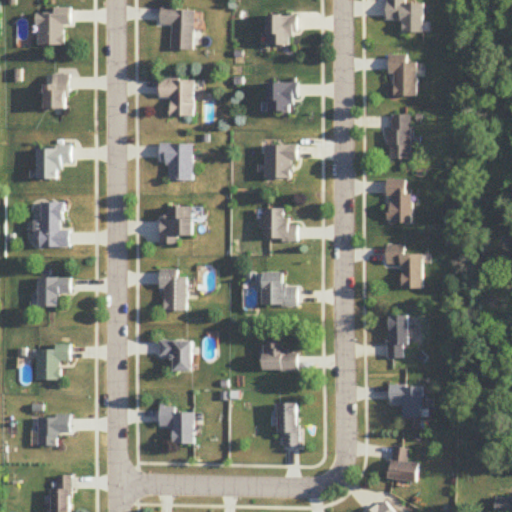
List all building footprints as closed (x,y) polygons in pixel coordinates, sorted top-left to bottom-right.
[(425,6),(407,6),(407,0),(388,0),(388,22),(404,22),(404,35),(425,35),(425,6)] [(173,52),(195,53),(197,9),(163,8),(163,26),(174,26),(173,52)] [(55,17),(39,17),(39,47),(66,47),(66,27),(72,27),(72,10),(55,10),(55,17)] [(270,19),(270,48),(298,48),(298,19),(270,19)] [(409,57),(393,57),(393,99),(418,99),(418,65),(409,65),(409,57)] [(70,77),(54,77),(54,87),(45,87),(45,112),(70,112),(70,77)] [(161,101),(173,101),(173,119),(196,119),(196,82),(161,82),(161,101)] [(270,115),(300,115),(300,85),(270,85),(270,115)] [(413,118),(391,118),(391,162),(413,162),(413,118)] [(161,165),(171,165),(171,183),(195,183),(195,146),(161,146),(161,165)] [(267,147),(267,181),(299,181),(299,147),(267,147)] [(62,167),(73,167),(73,150),(38,150),(38,182),(62,182),(62,167)] [(415,226),(415,196),(408,196),(408,181),(390,181),(390,226),(415,226)] [(71,250),(71,231),(64,231),(64,205),(42,205),(42,250),(71,250)] [(162,247),(181,247),(181,239),(196,239),(196,223),(205,223),(205,209),(171,209),(171,220),(162,220),(162,247)] [(301,226),(290,226),(290,210),(267,210),(266,242),(301,243),(301,226)] [(389,247),(389,266),(405,266),(405,290),(425,290),(425,256),(408,256),(408,247),(389,247)] [(190,279),(180,279),(180,271),(165,271),(165,313),(190,313),(190,279)] [(289,274),(266,274),(266,308),(301,308),(301,288),(289,288),(289,274)] [(72,297),(72,280),(40,280),(40,310),(60,310),(60,297),(72,297)] [(391,359),(410,359),(410,316),(391,316),(391,359)] [(195,373),(195,341),(163,341),(163,358),(176,358),(176,373),(195,373)] [(290,342),(266,342),(266,372),(301,372),(301,353),(290,353),(290,342)] [(39,382),(62,382),(62,362),(73,362),(73,346),(57,346),(57,350),(39,350),(39,382)] [(404,419),(424,419),(424,386),(391,386),(391,404),(404,404),(404,419)] [(300,404),(281,404),(281,447),(300,447),(300,404)] [(162,427),(177,427),(176,445),(196,445),(196,414),(177,414),(177,408),(162,408),(162,427)] [(40,419),(40,447),(61,447),(61,434),(73,434),(73,419),(40,419)] [(409,463),(409,448),(392,448),(392,481),(418,481),(418,463),(409,463)] [(53,490),(52,511),(73,511),(73,477),(59,477),(59,490),(53,490)] [(511,511),(511,497),(498,498),(497,511),(511,511)] [(371,511),(394,511),(384,501),(371,511)]
